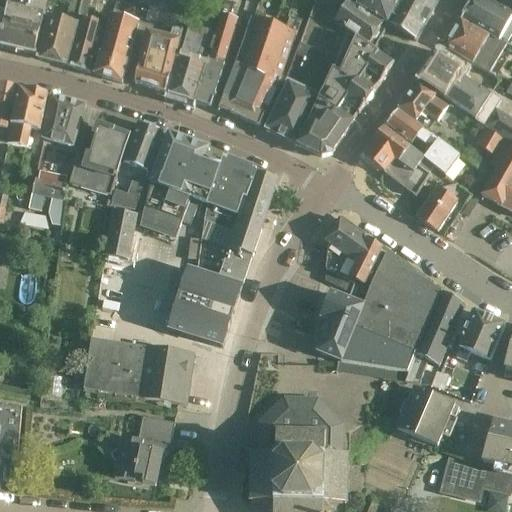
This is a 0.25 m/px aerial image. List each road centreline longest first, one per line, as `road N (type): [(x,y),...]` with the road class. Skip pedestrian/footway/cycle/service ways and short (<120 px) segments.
road 1 (residential): [(0,66),(148,103),(328,187)]
road 2 (residential): [(216,511),(250,316),(284,248),(328,187)]
road 3 (residential): [(328,187),(451,0)]
road 4 (residential): [(511,302),(328,187)]
